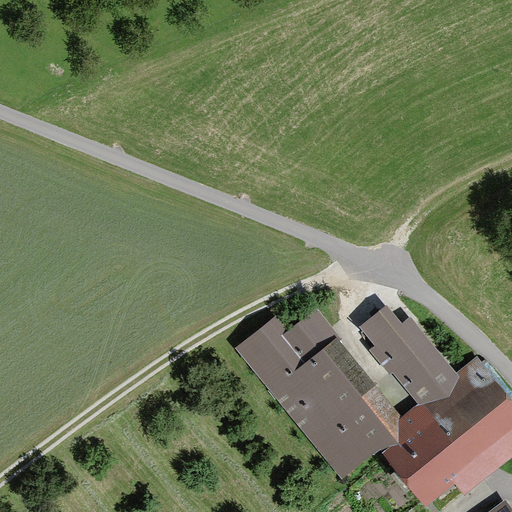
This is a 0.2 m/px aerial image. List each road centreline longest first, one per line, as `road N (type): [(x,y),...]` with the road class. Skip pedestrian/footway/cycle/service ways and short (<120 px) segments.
road 1 (unclassified): [(511,372),(452,314),(370,262),(0,113)]
road 2 (track): [(0,483),(174,353),(370,262)]
